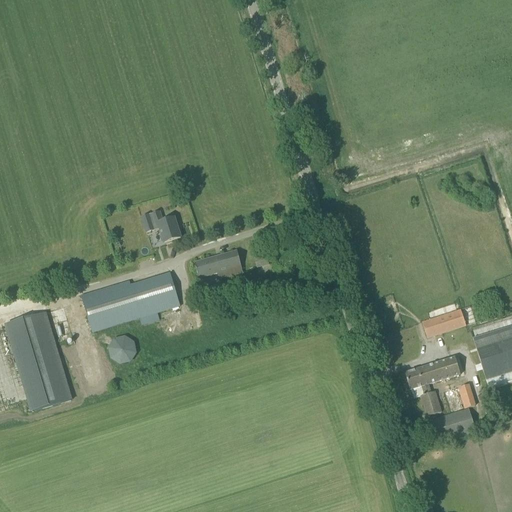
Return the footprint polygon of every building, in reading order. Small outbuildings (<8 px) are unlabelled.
[(159,230),(161,234),(164,244),(180,239),(174,219),(163,222),(161,214),(155,215),(155,214),(140,219),(145,234),(159,230)] [(257,268),(259,268),(269,265),(265,250),(252,253),(257,268)] [(243,273),(237,252),(194,264),(199,279),(217,274),(219,280),(243,273)] [(129,282),(81,297),(92,335),(96,333),(128,323),(140,320),(142,327),(160,321),(158,314),(180,308),(170,274),(130,286),(129,282)] [(460,311),(422,324),(427,339),(465,327),(460,311)] [(6,326),(32,413),(70,402),(45,314),(6,326)] [(511,329),(511,328),(473,340),(486,381),(511,372),(511,329)] [(113,340),(108,350),(110,360),(120,366),(130,364),(136,354),(134,343),(124,337),(113,340)] [(427,418),(441,413),(435,393),(431,394),(429,386),(460,376),(454,359),(405,374),(410,391),(411,391),(414,400),(421,398),(427,418)] [(459,389),(464,410),(476,407),(470,386),(459,389)] [(428,424),(434,444),(475,431),(469,412),(428,424)]
